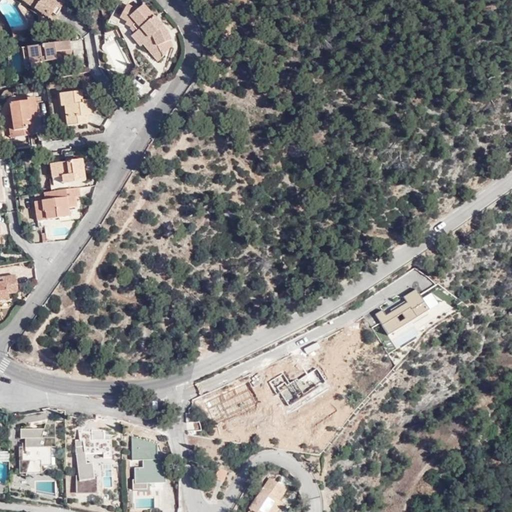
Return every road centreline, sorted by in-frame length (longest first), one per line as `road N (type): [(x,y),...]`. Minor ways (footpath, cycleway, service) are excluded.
road 1 (residential): [(511,177),(317,311),(173,381)]
road 2 (residential): [(173,381),(67,385),(0,363)]
road 3 (residential): [(216,511),(248,463),(262,456),(281,457),(303,476),(313,511)]
road 4 (residential): [(173,381),(190,505)]
